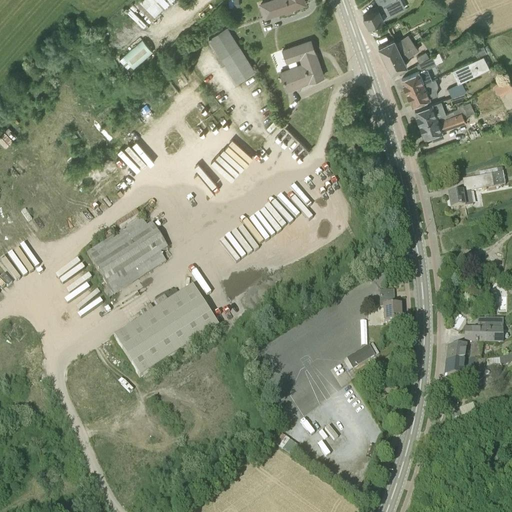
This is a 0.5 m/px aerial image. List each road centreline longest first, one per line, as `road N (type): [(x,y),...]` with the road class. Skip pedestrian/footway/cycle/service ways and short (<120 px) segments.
road 1 (tertiary): [(385,511),(419,393),(419,260),(385,120),(343,0)]
road 2 (unknown): [(286,157),(323,204),(302,251),(226,299),(175,282)]
road 3 (unknown): [(46,304),(52,274),(75,242),(169,178)]
road 4 (unknown): [(169,178),(233,128),(252,130),(286,157)]
